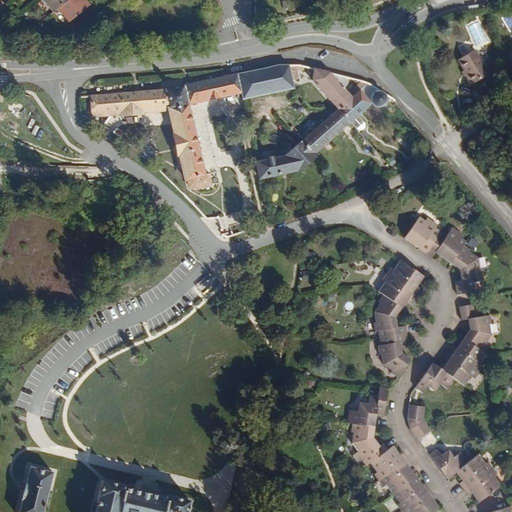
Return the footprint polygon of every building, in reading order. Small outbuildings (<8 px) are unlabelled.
[(46,0),(53,10),(57,7),(66,0),(46,0)] [(67,21),(84,8),(80,3),(82,0),(66,0),(57,7),(67,21)] [(84,8),(89,4),(86,0),(82,0),(80,3),(84,8)] [(454,57),(459,66),(468,80),(484,70),(470,48),(454,57)] [(468,80),(459,66),(458,68),(466,82),(468,80)] [(294,89),(291,71),(285,72),(289,90),(294,89)] [(239,99),(240,106),(291,94),(289,90),(285,72),(235,81),(239,99)] [(306,87),(331,112),(346,98),(336,89),(336,76),(307,73),(306,87)] [(92,103),(96,123),(168,116),(188,111),(239,99),(235,81),(221,84),(181,92),(92,103)] [(375,112),(383,105),(370,91),(365,87),(362,94),(364,99),(362,106),(365,109),(375,112)] [(343,126),(350,133),(355,133),(359,127),(350,119),(358,111),(362,106),(349,95),(346,98),(331,112),(333,115),(343,126)] [(188,111),(168,116),(174,141),(169,142),(173,160),(178,160),(184,183),(196,195),(220,190),(219,183),(210,185),(207,177),(203,177),(188,111)] [(298,144),(311,157),(343,126),(333,115),(331,112),(298,144)] [(298,170),(311,157),(298,144),(285,157),(253,165),(257,181),(288,174),(298,170)] [(242,187),(230,184),(221,212),(247,219),(252,204),(239,200),(242,187)] [(419,215),(404,238),(426,254),(441,231),(444,225),(439,223),(428,218),(426,220),(419,215)] [(441,231),(426,254),(431,257),(434,251),(451,263),(464,245),(466,242),(460,239),(461,234),(451,227),(447,234),(441,231)] [(464,245),(451,263),(461,270),(462,280),(456,282),(457,292),(469,291),(471,290),(468,279),(483,274),(483,269),(480,269),(478,258),(471,254),(471,251),(464,245)] [(388,271),(386,275),(416,295),(420,279),(399,263),(392,272),(388,271)] [(376,294),(381,297),(401,310),(408,300),(411,302),(416,295),(386,275),(381,283),(383,285),(376,294)] [(377,335),(379,342),(399,338),(401,346),(406,343),(405,330),(397,331),(395,318),(401,310),(381,297),(377,303),(378,307),(374,313),(375,320),(372,324),(375,335),(377,335)] [(345,310),(353,311),(354,302),(346,301),(345,310)] [(474,317),(471,304),(458,307),(460,320),(465,319),(466,328),(460,337),(478,350),(482,343),(481,341),(487,332),(485,331),(487,315),(474,317)] [(479,359),(483,353),(478,350),(460,337),(454,346),(449,345),(447,349),(476,370),(482,362),(479,359)] [(399,338),(379,342),(381,348),(378,351),(380,356),(383,357),(385,366),(392,371),(392,375),(397,380),(410,361),(403,355),(401,346),(399,338)] [(476,370),(447,349),(442,357),(445,360),(439,369),(454,379),(462,384),(468,375),(472,377),(476,370)] [(439,369),(433,365),(417,390),(424,394),(428,389),(436,393),(441,387),(447,390),(454,379),(439,369)] [(349,424),(352,424),(375,427),(377,416),(384,416),(389,389),(382,388),(380,399),(370,398),(368,405),(361,404),(359,412),(351,412),(349,424)] [(423,407),(409,407),(408,422),(423,421),(423,407)] [(423,421),(408,422),(408,427),(419,441),(431,431),(423,421)] [(368,467),(370,465),(390,450),(384,444),(379,446),(373,438),(375,427),(352,424),(351,433),(355,435),(352,444),(358,451),(357,454),(368,467)] [(374,476),(379,482),(406,462),(401,456),(398,457),(392,449),(390,450),(370,465),(376,474),(374,476)] [(437,451),(428,455),(448,482),(456,475),(469,464),(460,454),(454,458),(448,450),(441,455),(437,451)] [(477,457),(469,464),(456,475),(462,483),(460,485),(464,491),(492,469),(487,462),(483,464),(477,457)] [(385,486),(392,496),(414,480),(408,471),(410,467),(406,462),(379,482),(383,487),(385,486)] [(43,511),(53,472),(32,467),(21,511),(43,511)] [(472,494),(477,502),(500,485),(494,478),(496,475),(492,469),(464,491),(467,496),(472,494)] [(396,508),(399,511),(403,511),(430,492),(425,486),(421,488),(414,480),(392,496),(398,504),(396,508)] [(183,511),(185,503),(100,484),(93,511),(183,511)] [(430,492),(403,511),(430,511),(436,508),(431,500),(434,496),(430,492)]
